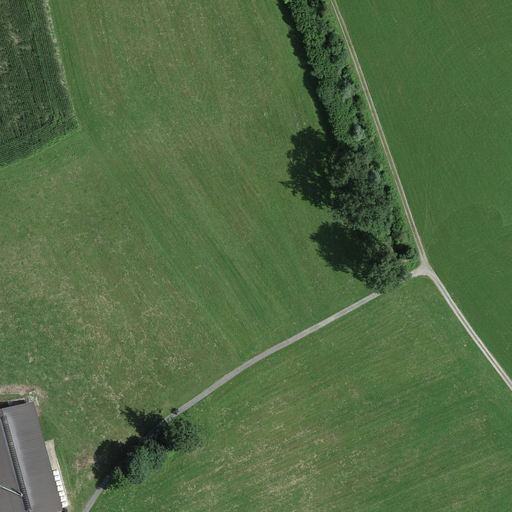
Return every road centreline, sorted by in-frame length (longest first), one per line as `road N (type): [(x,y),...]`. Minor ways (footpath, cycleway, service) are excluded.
road 1 (track): [(511,218),(295,336),(171,415),(85,511)]
road 2 (track): [(511,385),(427,267),(331,0)]
